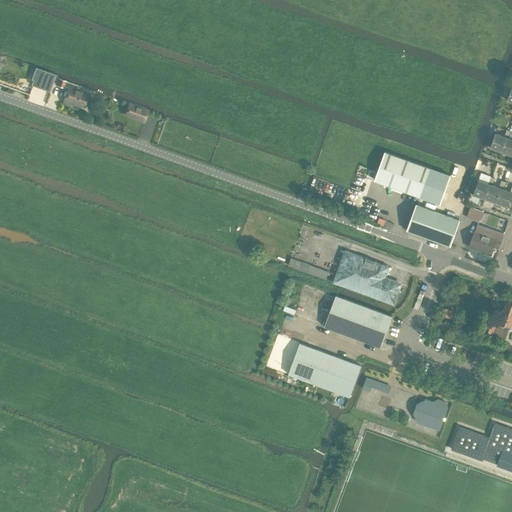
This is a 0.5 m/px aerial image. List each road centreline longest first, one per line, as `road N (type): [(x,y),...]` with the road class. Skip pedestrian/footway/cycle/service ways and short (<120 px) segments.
road 1 (tertiary): [(439,254),(0,97)]
road 2 (unclassified): [(299,327),(399,365),(439,254)]
